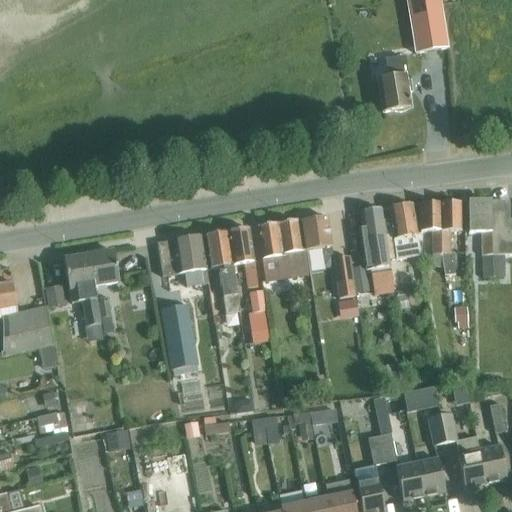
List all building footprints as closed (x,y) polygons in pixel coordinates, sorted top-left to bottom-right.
[(405,0),(415,56),(447,51),(438,0),(405,0)] [(388,80),(377,82),(382,115),(394,113),(395,114),(396,114),(397,115),(398,115),(399,115),(400,115),(401,115),(402,115),(403,115),(403,114),(404,114),(405,114),(405,113),(406,113),(407,112),(408,111),(410,111),(401,58),(385,60),(388,80)] [(481,235),(481,241),(482,280),(504,279),(503,257),(511,257),(511,222),(508,222),(507,204),(468,205),(469,235),(481,235)] [(442,266),(442,268),(442,270),(443,277),(453,276),(453,255),(450,255),(449,234),(460,233),(459,205),(440,206),(441,257),(442,266)] [(389,220),(381,221),(384,241),(387,257),(388,263),(395,262),(419,258),(411,206),(388,210),(389,220)] [(441,257),(440,206),(420,207),(420,234),(431,234),(432,269),(442,268),(442,266),(441,257)] [(387,257),(384,241),(380,211),(359,214),(361,228),(359,232),(365,273),(370,272),(374,298),(393,295),(387,257)] [(332,257),(331,249),(327,220),(300,224),(305,253),(321,251),(322,259),(332,257)] [(284,272),(285,279),(308,275),(305,253),(301,253),(297,224),(277,227),(284,272)] [(257,230),(265,282),(285,279),(284,272),(277,227),(257,230)] [(248,231),(226,235),(231,269),(243,267),(247,291),(257,290),(248,231)] [(231,269),(226,235),(204,238),(210,272),(221,270),(222,274),(218,274),(225,316),(238,314),(231,269)] [(200,239),(187,241),(157,246),(162,279),(184,276),(186,289),(207,285),(200,239)] [(113,254),(89,258),(94,290),(118,285),(113,254)] [(101,327),(94,290),(89,258),(63,263),(71,305),(82,303),(87,330),(101,327)] [(354,300),(348,260),(332,263),(338,302),(354,300)] [(66,306),(62,282),(44,285),(48,309),(66,306)] [(0,319),(3,319),(18,315),(16,308),(12,284),(0,286),(0,319)] [(405,287),(394,289),(395,299),(397,312),(408,310),(407,302),(408,302),(405,287)] [(264,313),(261,294),(248,296),(252,316),(264,313)] [(111,319),(108,303),(98,305),(101,321),(111,319)] [(355,303),(336,306),(339,323),(357,320),(355,303)] [(197,374),(186,308),(161,313),(173,378),(197,374)] [(18,315),(3,319),(3,360),(53,347),(46,309),(18,315)] [(465,313),(453,314),(454,327),(456,327),(456,333),(467,332),(465,313)] [(252,326),(250,326),(253,347),(268,346),(263,315),(250,317),(252,326)] [(392,370),(378,372),(380,384),(394,382),(392,370)] [(456,371),(439,374),(441,387),(458,384),(456,371)] [(321,381),(295,385),(299,407),(324,403),(321,381)] [(511,386),(503,386),(504,394),(511,394),(511,386)] [(54,397),(43,399),(45,413),(57,410),(54,397)] [(251,401),(233,404),(235,416),(253,414),(251,401)] [(488,409),(494,436),(505,434),(500,406),(488,409)] [(323,423),(321,413),(309,415),(310,424),(323,423)] [(56,416),(37,421),(39,429),(58,425),(59,431),(67,429),(64,415),(57,417),(56,416)] [(310,424),(309,415),(297,416),(298,426),(310,424)] [(438,419),(444,446),(454,444),(455,444),(450,416),(438,419)] [(379,437),(391,435),(387,417),(376,420),(379,437)] [(262,421),(263,430),(276,429),(275,419),(262,421)] [(438,419),(427,421),(432,449),(444,446),(438,419)] [(263,430),(262,421),(250,422),(251,432),(263,430)] [(196,424),(183,426),(185,441),(198,439),(196,424)] [(228,425),(215,427),(216,436),(229,434),(228,425)] [(88,426),(76,428),(78,439),(90,436),(88,426)] [(133,431),(140,485),(156,483),(154,465),(171,462),(166,427),(133,431)] [(216,436),(215,427),(203,428),(204,438),(216,436)] [(310,427),(298,428),(300,444),(311,443),(310,427)] [(126,434),(106,437),(109,454),(129,450),(126,434)] [(35,450),(67,442),(65,435),(33,442),(35,450)] [(378,438),(384,466),(395,463),(389,436),(378,438)] [(366,441),(372,468),(384,466),(378,438),(366,441)] [(475,439),(455,444),(454,444),(457,457),(456,457),(463,491),(484,487),(477,453),(475,439)] [(498,448),(477,453),(484,487),(505,483),(498,448)] [(12,461),(0,464),(0,468),(1,473),(14,470),(12,461)] [(437,461),(416,465),(423,500),(444,495),(437,461)] [(423,500),(416,465),(395,470),(401,504),(423,500)] [(42,484),(38,469),(26,473),(29,488),(42,484)] [(383,511),(377,482),(355,487),(360,511),(383,511)] [(348,483),(324,488),(327,500),(329,511),(354,511),(351,495),(348,483)] [(0,511),(39,511),(38,509),(28,511),(24,511),(20,492),(0,496),(0,511)] [(140,492),(126,495),(128,510),(142,507),(140,492)] [(329,511),(327,500),(301,505),(302,511),(329,511)]
